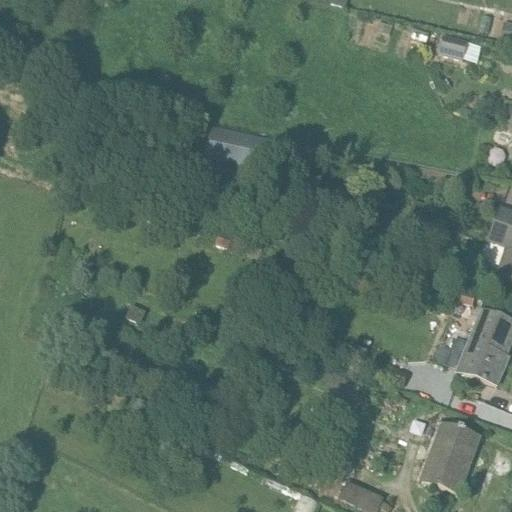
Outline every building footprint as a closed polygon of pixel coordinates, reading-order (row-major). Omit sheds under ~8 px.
[(331,0),(330,6),(345,10),(348,1),(345,0),(331,0)] [(378,25),(376,34),(389,38),(391,28),(378,25)] [(511,28),(505,27),(501,44),(511,46),(511,28)] [(437,58),(462,65),(466,46),(442,39),(437,58)] [(278,144),(212,130),(205,162),(272,176),(278,144)] [(506,251),(496,279),(511,284),(511,215),(499,211),(487,245),(506,251)] [(217,241),(215,249),(227,253),(229,244),(217,241)] [(459,295),(456,304),(471,309),(474,300),(459,295)] [(124,322),(139,329),(145,315),(130,309),(124,322)] [(511,326),(481,316),(458,376),(496,390),(511,343),(511,326)] [(371,380),(401,392),(407,376),(377,364),(371,380)] [(406,402),(396,399),(394,405),(404,408),(406,402)] [(432,453),(421,484),(458,498),(469,466),(467,465),(475,442),(462,437),(463,434),(446,428),(436,454),(432,453)] [(310,474),(304,484),(316,490),(321,479),(310,474)] [(343,486),(338,499),(365,511),(376,511),(381,503),(343,486)] [(292,511),(313,511),(317,504),(301,496),(292,511)]
